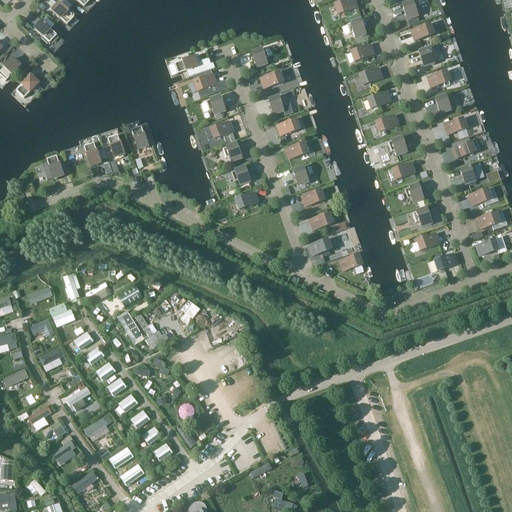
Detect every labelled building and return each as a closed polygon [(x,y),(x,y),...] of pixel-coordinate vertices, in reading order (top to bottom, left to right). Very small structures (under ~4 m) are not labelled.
[(338,16),(356,9),(353,0),(350,0),(335,6),(338,16)] [(416,2),(402,6),(407,21),(409,27),(419,23),(417,17),(415,12),(419,11),(416,2)] [(67,26),(74,18),(59,4),(52,12),(67,26)] [(344,19),(345,24),(359,19),(357,15),(344,19)] [(42,22),(35,30),(49,44),(57,36),(50,30),(54,26),(46,18),(42,22)] [(355,39),(365,35),(360,21),(347,26),(350,35),(354,34),(355,39)] [(415,42),(433,36),(429,26),(411,32),(415,42)] [(355,46),(361,44),(367,42),(367,40),(366,37),(353,41),(355,46)] [(355,63),(373,57),(369,47),(351,53),(355,63)] [(432,59),(435,58),(432,49),(419,54),(423,68),(434,64),(432,59)] [(265,60),(269,59),(265,50),(252,54),(256,69),(267,65),(265,60)] [(194,58),(174,65),(178,75),(186,72),(189,78),(215,70),(213,64),(210,65),(209,60),(207,60),(200,62),(198,56),(194,58)] [(0,76),(6,82),(20,67),(12,60),(0,72),(0,76)] [(363,87),(381,80),(378,70),(359,76),(363,87)] [(431,89),(449,83),(446,73),(427,79),(431,89)] [(264,90),(282,84),(279,74),(260,80),(264,90)] [(195,83),(188,86),(191,95),(198,93),(200,92),(203,99),(228,90),(226,82),(215,85),(212,76),(194,83),(195,83)] [(24,99),(38,85),(30,77),(16,92),(24,99)] [(371,110),(389,104),(386,94),(368,100),(371,110)] [(448,107),(452,105),(449,96),(435,101),(440,115),(450,111),(448,107)] [(282,97),(268,102),(273,116),(283,112),(284,116),(292,113),(289,105),(285,106),(282,97)] [(215,116),(225,112),(220,98),(206,103),(210,112),(213,111),(215,116)] [(379,134),(398,127),(394,117),(376,124),(379,134)] [(447,136),(466,130),(462,120),(444,126),(447,136)] [(280,137),(298,131),(295,121),(277,127),(280,137)] [(214,140),(232,134),(229,123),(211,130),(214,140)] [(148,147),(141,128),(131,131),(138,151),(148,147)] [(124,155),(117,136),(107,139),(114,159),(124,155)] [(287,144),(284,136),(279,138),(281,146),(287,144)] [(396,157),(407,153),(402,139),(388,144),(391,153),(395,152),(396,157)] [(461,147),(452,150),(456,160),(474,154),(470,144),(468,139),(459,142),(461,147)] [(94,144),(84,148),(88,160),(90,167),(96,165),(100,164),(100,162),(107,160),(103,150),(96,152),(96,150),(94,144)] [(231,163),(241,159),(236,145),(223,150),(226,159),(230,158),(231,163)] [(289,161),(307,155),(303,145),(285,151),(289,161)] [(47,163),(41,165),(47,181),(53,179),(53,180),(63,176),(58,160),(56,157),(47,160),(46,161),(47,163)] [(448,172),(456,169),(454,163),(445,165),(448,172)] [(396,181),(414,175),(410,164),(392,171),(396,181)] [(473,167),(460,172),(465,186),(475,182),(484,179),(479,165),(473,167)] [(306,178),(310,177),(306,168),(293,173),(298,187),(308,183),(306,178)] [(239,186),(250,183),(245,169),(231,174),(234,183),(238,182),(239,186)] [(413,204),(423,200),(418,186),(404,191),(408,200),(411,199),(413,204)] [(454,188),(456,195),(463,192),(460,186),(454,188)] [(472,207),(490,201),(487,191),(469,197),(472,207)] [(305,208),(323,202),(320,192),(302,198),(305,208)] [(239,211),(257,204),(254,194),(235,201),(239,211)] [(421,227),(431,224),(426,210),(413,215),(416,224),(419,223),(421,227)] [(480,231),(498,225),(495,214),(477,221),(480,231)] [(313,232),(331,225),(328,215),(310,222),(313,232)] [(421,252),(439,245),(435,235),(417,242),(421,252)] [(494,241),(476,247),(480,258),(498,251),(499,255),(505,253),(500,239),(494,241)] [(328,252),(330,251),(327,241),(309,247),(312,257),(321,254),(328,252)] [(343,273),(352,270),(361,267),(358,256),(339,263),(343,273)] [(438,272),(456,266),(452,256),(443,259),(435,262),(434,262),(438,272)] [(71,275),(62,278),(66,289),(65,289),(66,291),(67,291),(69,297),(68,297),(68,299),(78,295),(71,275)] [(117,297),(124,308),(142,298),(135,287),(117,297)] [(28,298),(31,306),(53,297),(50,289),(28,298)] [(8,300),(0,302),(0,310),(10,307),(8,300)] [(49,311),(52,319),(67,313),(64,304),(49,311)] [(97,313),(92,307),(88,310),(93,316),(97,313)] [(75,321),(72,314),(73,313),(72,311),(71,311),(67,313),(52,319),(56,329),(75,321)] [(142,337),(128,315),(122,319),(135,341),(142,337)] [(140,316),(135,319),(148,339),(145,341),(148,346),(150,345),(153,350),(168,340),(165,335),(161,338),(158,332),(153,335),(140,316)] [(48,321),(30,328),(33,335),(44,331),(47,338),(54,335),(48,321)] [(92,340),(91,340),(87,334),(73,343),(79,352),(93,343),(92,342),(93,342),(92,340)] [(14,336),(0,339),(0,347),(15,343),(14,336)] [(148,355),(141,345),(131,351),(138,362),(148,355)] [(84,358),(91,367),(104,358),(104,357),(105,357),(103,354),(102,355),(97,348),(84,358)] [(66,359),(61,351),(40,361),(44,370),(66,359)] [(155,359),(152,366),(160,369),(163,363),(155,359)] [(95,374),(102,383),(115,373),(116,372),(114,370),(113,370),(108,364),(95,374)] [(169,372),(161,368),(159,374),(166,378),(169,372)] [(148,379),(149,371),(137,369),(135,376),(148,379)] [(25,373),(4,382),(8,391),(29,381),(25,373)] [(141,377),(138,380),(142,386),(146,383),(141,377)] [(113,398),(126,389),(126,388),(127,388),(125,386),(124,386),(120,380),(106,389),(113,398)] [(77,388),(80,392),(85,389),(82,384),(77,388)] [(152,392),(148,386),(144,388),(148,395),(152,392)] [(181,393),(176,389),(171,394),(176,398),(181,393)] [(25,400),(29,406),(35,403),(31,396),(25,400)] [(137,405),(138,404),(136,402),(136,403),(131,396),(118,405),(125,414),(137,405)] [(166,405),(165,398),(156,401),(158,407),(166,405)] [(176,399),(170,403),(182,423),(189,418),(176,399)] [(86,406),(82,400),(75,405),(79,410),(86,406)] [(137,430),(149,421),(150,420),(148,418),(148,419),(143,412),(130,421),(137,430)] [(21,423),(27,419),(29,418),(26,413),(18,417),(21,423)] [(103,419),(106,425),(111,422),(107,416),(103,419)] [(206,423),(201,416),(196,420),(201,427),(206,423)] [(37,432),(48,426),(43,419),(33,425),(37,432)] [(108,429),(103,422),(83,434),(88,441),(108,429)] [(212,430),(208,425),(203,430),(206,434),(212,430)] [(53,432),(57,439),(65,434),(61,426),(53,432)] [(190,449),(197,445),(184,427),(177,431),(190,449)] [(161,437),(161,436),(160,434),(159,435),(154,428),(142,438),(148,446),(161,437)] [(61,443),(63,447),(72,441),(69,437),(61,443)] [(47,459),(52,465),(75,449),(71,442),(47,459)] [(172,454),(173,453),(171,451),(170,452),(166,445),(153,454),(159,463),(172,454)] [(127,449),(108,461),(115,470),(133,458),(127,449)] [(98,456),(102,462),(110,456),(105,450),(98,456)] [(13,482),(14,476),(14,464),(11,464),(4,464),(4,465),(2,465),(1,481),(13,482)] [(138,466),(119,478),(126,487),(144,475),(138,466)] [(97,484),(90,476),(71,490),(79,498),(97,484)] [(49,494),(36,483),(30,488),(43,499),(49,494)] [(278,500),(278,501),(280,502),(282,495),(274,492),(272,498),(278,500)] [(10,511),(15,511),(17,511),(14,493),(0,495),(0,509),(0,511),(10,510),(10,511)] [(205,511),(205,510),(205,509),(204,508),(204,507),(203,506),(202,506),(202,505),(200,504),(199,504),(198,504),(197,503),(195,503),(194,504),(193,504),(191,505),(190,506),(189,507),(188,508),(188,509),(187,510),(187,511),(186,511),(205,511)]
